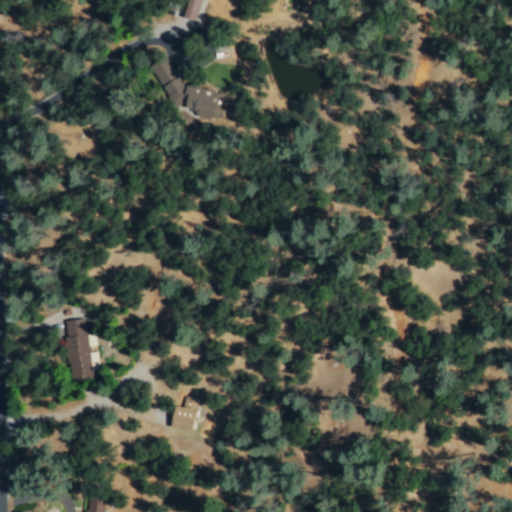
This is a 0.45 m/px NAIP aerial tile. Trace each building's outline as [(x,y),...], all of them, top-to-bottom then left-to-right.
[(198,0),(184,0),(180,16),(193,20),(198,0)] [(216,89),(180,82),(166,55),(149,64),(168,98),(184,102),(186,107),(193,108),(197,114),(210,117),(216,89)] [(69,379),(92,376),(91,369),(98,368),(96,350),(89,351),(88,345),(95,344),(94,332),(85,333),(83,317),(62,320),(69,379)] [(181,406),(174,405),(170,426),(192,429),(197,397),(183,395),(181,406)] [(102,511),(104,497),(88,496),(86,511),(102,511)]
